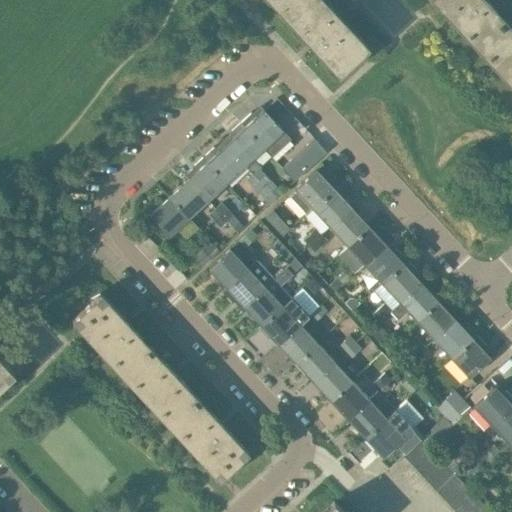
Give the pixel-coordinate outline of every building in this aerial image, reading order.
[(271,0),(289,18),(307,0),(271,0)] [(327,0),(307,0),(289,18),(339,72),(369,44),(327,0)] [(433,0),(476,45),(505,18),(488,0),(433,0)] [(476,45),(511,84),(511,25),(505,18),(476,45)] [(270,155),(290,137),(263,108),(255,116),(251,111),(240,122),(263,147),(270,155)] [(263,185),(270,179),(259,166),(261,164),(254,156),(263,147),(240,122),(228,132),(233,136),(225,143),(245,164),(252,172),(263,185)] [(294,181),(326,151),(313,137),(281,167),(294,181)] [(206,161),(226,182),(245,164),(225,143),(218,150),(214,146),(202,156),(206,160),(206,161)] [(202,156),(191,167),(195,171),(187,178),(207,199),(226,182),(206,161),(202,156)] [(306,213),(312,208),(333,188),(315,169),(288,194),(306,213)] [(257,191),(263,185),(252,172),(245,178),(257,191)] [(187,178),(169,195),(188,217),(207,199),(187,178)] [(270,179),(263,185),(275,198),(282,192),(270,179)] [(269,204),(275,198),(263,185),(257,191),(269,204)] [(350,206),(333,188),(312,208),(329,226),(350,206)] [(198,227),(188,217),(169,195),(150,213),(169,234),(177,227),(186,237),(198,227)] [(221,201),(214,207),(226,220),(237,233),(245,226),(221,201)] [(368,225),(350,206),(329,226),(347,245),(368,225)] [(226,220),(214,207),(208,213),(220,226),(226,220)] [(264,216),(281,235),(289,228),(272,209),(264,216)] [(385,244),(368,225),(347,245),(337,254),(348,266),(350,264),(356,271),(364,264),(385,244)] [(308,245),(321,234),(315,227),(302,239),(308,245)] [(252,228),(239,240),(244,246),(257,234),(252,228)] [(321,234),(308,245),(314,251),(326,240),(321,234)] [(201,267),(219,251),(210,242),(193,258),(201,267)] [(392,251),(385,244),(364,264),(381,282),(407,259),(396,247),(392,251)] [(208,268),(226,287),(248,268),(230,248),(208,268)] [(287,265),(295,257),(286,248),(279,255),(287,265)] [(381,282),(399,301),(420,281),(413,274),(417,270),(407,259),(381,282)] [(265,286),(274,278),(257,260),(248,268),(226,287),(223,291),(233,301),(236,298),(244,306),(265,286)] [(329,285),(334,291),(356,271),(350,264),(348,266),(329,285)] [(285,267),(274,278),(279,284),(291,273),(285,267)] [(320,287),(312,278),(305,284),(314,293),(320,287)] [(416,320),(438,300),(420,281),(399,301),(390,309),(397,318),(406,309),(416,320)] [(261,325),(282,305),(265,286),(244,306),(261,325)] [(73,319),(122,372),(152,344),(102,292),(73,319)] [(352,308),(360,300),(355,295),(350,295),(344,300),(352,308)] [(278,343),(300,324),(309,316),(291,297),(282,305),(261,325),(258,328),(268,339),(271,336),(278,343)] [(455,318),(438,300),(416,320),(433,338),(455,318)] [(378,319),(391,308),(385,301),(372,313),(378,319)] [(314,321),(326,310),(321,304),(309,316),(314,321)] [(472,337),(455,318),(433,338),(451,357),(472,337)] [(369,329),(386,347),(394,340),(376,322),(369,329)] [(296,362),(317,342),(300,324),(278,343),(296,362)] [(344,352),(356,341),(350,334),(338,346),(344,352)] [(476,334),(472,337),(451,357),(469,376),(490,356),(482,348),(486,345),(476,334)] [(406,350),(407,351),(413,357),(425,345),(419,339),(406,350)] [(356,341),(344,352),(349,359),(362,347),(356,341)] [(334,361),(317,342),(296,362),(313,381),(334,361)] [(122,372),(171,425),(201,397),(152,344),(122,372)] [(412,358),(418,364),(431,352),(425,346),(412,358)] [(406,352),(397,360),(403,366),(412,358),(406,352)] [(0,384),(15,371),(0,355),(0,384)] [(352,380),(334,361),(313,381),(331,400),(352,380)] [(373,382),(379,389),(391,378),(386,371),(373,382)] [(409,393),(419,384),(411,375),(401,384),(409,393)] [(348,418),(369,398),(352,380),(331,400),(348,418)] [(474,405),(492,424),(511,404),(511,396),(505,389),(502,393),(495,386),(474,405)] [(369,398),(348,418),(365,437),(395,409),(378,390),(369,398)] [(437,406),(445,415),(462,399),(454,390),(437,406)] [(201,397),(171,425),(220,478),(250,450),(201,397)] [(470,407),(462,399),(445,415),(453,423),(470,407)] [(511,404),(492,424),(509,443),(511,439),(511,404)] [(395,409),(365,437),(383,456),(396,444),(403,452),(420,436),(416,431),(395,409)] [(433,427),(421,437),(429,446),(433,450),(445,439),(433,426),(433,427)] [(402,455),(402,456),(410,464),(429,446),(421,437),(402,455)] [(488,461),(501,450),(495,443),(483,455),(488,461)] [(429,446),(410,464),(418,473),(437,455),(433,450),(429,446)] [(474,459),(463,448),(452,459),(463,470),(474,459)] [(501,450),(488,461),(495,468),(507,456),(501,450)] [(437,455),(418,473),(426,482),(445,464),(437,455)] [(445,464),(426,482),(434,490),(453,472),(445,464)] [(442,499),(462,481),(453,472),(434,490),(442,499)] [(470,490),(469,489),(462,481),(442,499),(450,508),(470,490)] [(450,508),(454,511),(463,511),(478,498),(470,490),(450,508)] [(478,498),(463,511),(480,511),(486,507),(478,498)] [(322,511),(343,511),(334,502),(322,511)]
